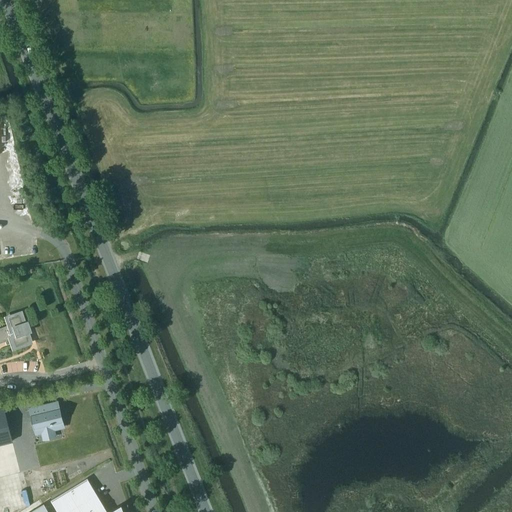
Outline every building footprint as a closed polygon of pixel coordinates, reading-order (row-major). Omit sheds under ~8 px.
[(14,346),(30,341),(27,330),(29,329),(27,322),(24,323),(21,312),(7,317),(10,324),(0,327),(0,342),(7,340),(7,341),(9,342),(12,341),(14,346)] [(63,421),(60,407),(59,407),(58,403),(30,410),(31,414),(30,414),(33,428),(41,426),(44,439),(55,437),(53,428),(63,425),(62,421),(63,421)] [(0,406),(0,444),(12,441),(3,406),(0,406)] [(50,500),(57,511),(123,511),(121,504),(108,511),(87,478),(50,500)] [(49,511),(44,503),(28,511),(49,511)]
